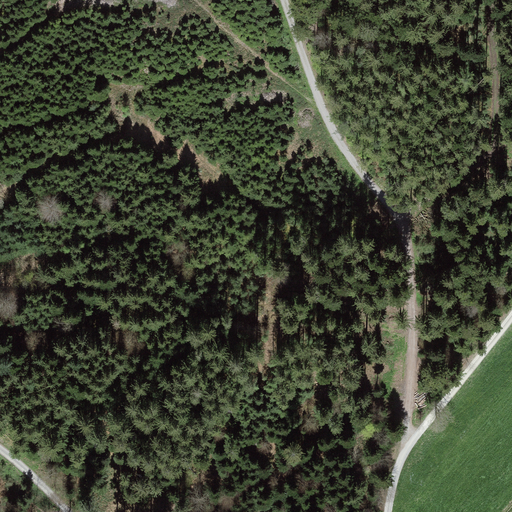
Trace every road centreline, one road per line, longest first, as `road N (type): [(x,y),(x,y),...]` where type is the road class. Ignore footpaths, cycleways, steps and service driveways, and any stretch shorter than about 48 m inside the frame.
road 1 (track): [(412,441),(406,236),(323,111)]
road 2 (unclassified): [(388,511),(406,449),(511,315)]
road 3 (track): [(193,0),(323,111)]
